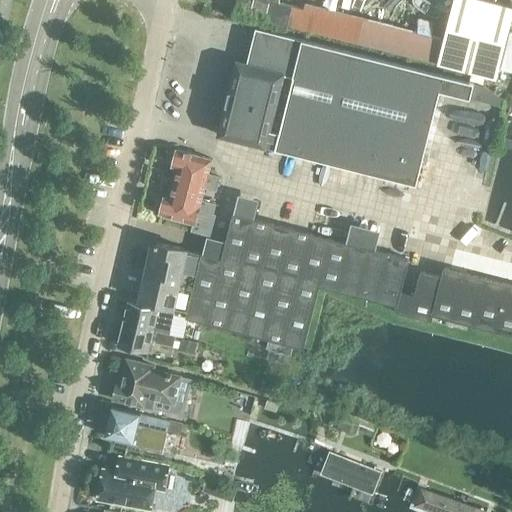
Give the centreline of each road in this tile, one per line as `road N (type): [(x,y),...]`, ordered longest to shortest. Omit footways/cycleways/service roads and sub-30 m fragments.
road 1 (unclassified): [(63,511),(90,345),(165,0)]
road 2 (secondary): [(0,243),(26,96),(54,0)]
